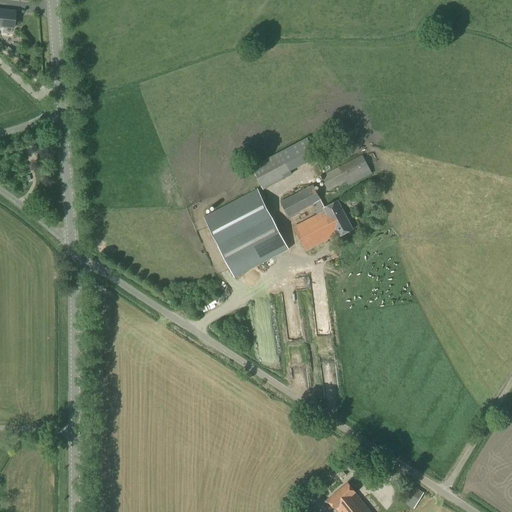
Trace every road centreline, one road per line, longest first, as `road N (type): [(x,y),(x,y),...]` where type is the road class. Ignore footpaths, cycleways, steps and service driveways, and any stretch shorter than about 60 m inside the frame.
road 1 (unclassified): [(71,247),(470,511)]
road 2 (tertiary): [(73,511),(71,247)]
road 3 (tertiary): [(71,247),(62,113)]
road 4 (unknown): [(445,495),(511,382)]
